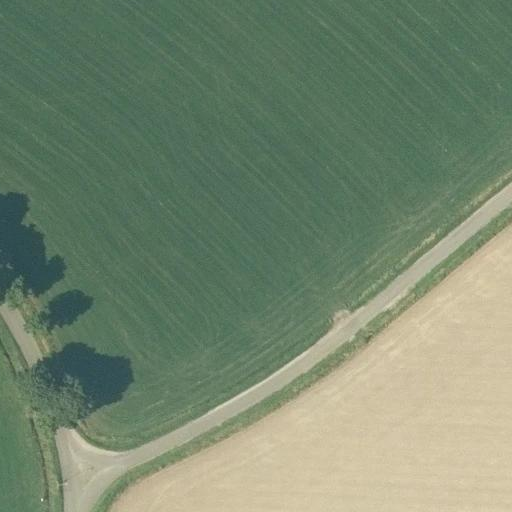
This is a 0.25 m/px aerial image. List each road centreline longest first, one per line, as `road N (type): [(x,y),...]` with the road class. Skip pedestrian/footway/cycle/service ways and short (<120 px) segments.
road 1 (unclassified): [(119,467),(210,425),(301,369),(511,197)]
road 2 (tertiary): [(67,452),(29,343),(0,294)]
